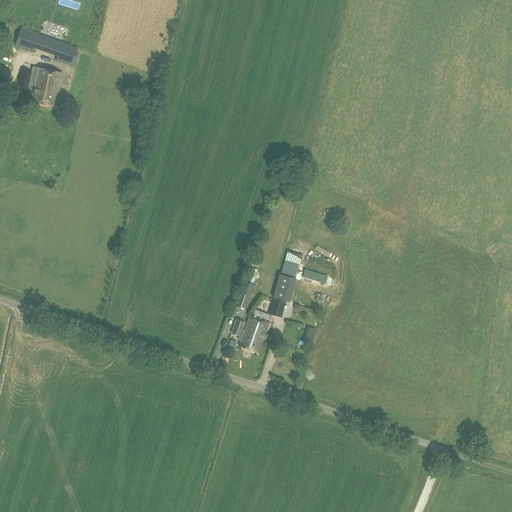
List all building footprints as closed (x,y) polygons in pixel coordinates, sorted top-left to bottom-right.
[(71,66),(78,48),(20,26),(16,38),(34,46),(34,47),(58,56),(56,61),(71,66)] [(0,66),(0,80),(4,83),(12,67),(6,64),(4,68),(0,66)] [(21,70),(16,92),(27,94),(27,93),(31,94),(29,101),(55,107),(63,74),(38,68),(34,85),(29,84),(32,73),(21,70)] [(325,283),(328,276),(305,269),(303,276),(325,283)] [(244,282),(235,305),(245,309),(251,295),(253,295),(257,286),(244,282)] [(270,315),(282,318),(286,297),(275,294),(270,315)] [(244,331),(242,330),(244,323),(236,320),(231,334),(238,336),(237,340),(241,341),(239,347),(258,353),(268,323),(249,316),(244,331)]
